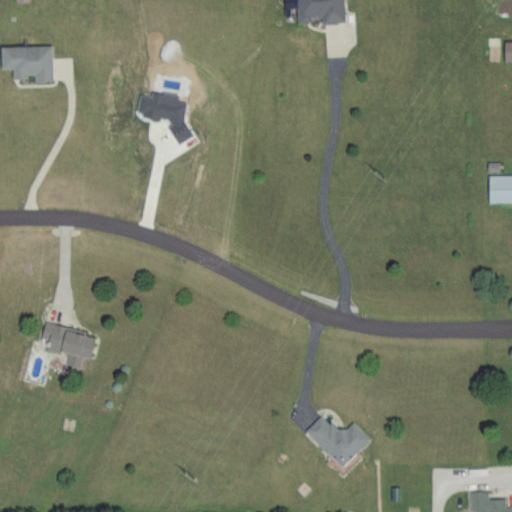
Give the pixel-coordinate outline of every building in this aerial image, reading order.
[(316,21),(340,20),(338,0),(291,0),(292,20),(306,20),(306,15),(316,15),(316,21)] [(511,38),(499,38),(499,59),(511,58),(511,38)] [(45,42),(0,43),(0,65),(5,65),(6,75),(27,75),(28,79),(46,79),(45,42)] [(182,101),(173,100),(174,92),(152,90),(145,94),(136,93),(135,107),(140,116),(167,118),(166,127),(174,142),(188,134),(180,120),(182,101)] [(511,172),(483,173),(484,201),(511,200),(511,172)] [(39,318),(34,337),(43,339),(41,346),(63,352),(60,362),(75,366),(78,355),(85,356),(92,333),(39,318)] [(347,418),(335,430),(317,412),(300,429),(337,465),(365,437),(347,418)] [(473,509),(472,511),(508,511),(508,506),(501,506),(501,496),(484,496),(484,488),(465,488),(465,509),(473,509)]
